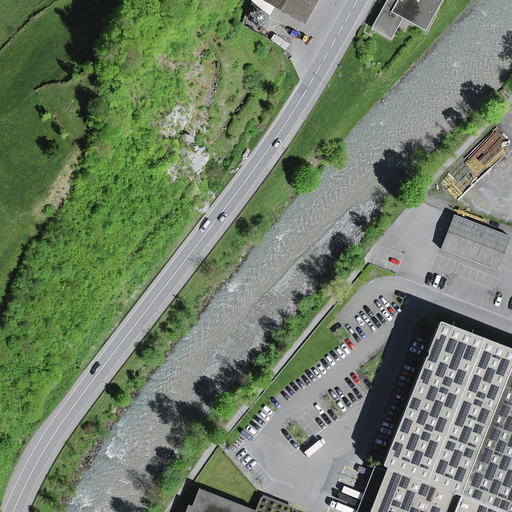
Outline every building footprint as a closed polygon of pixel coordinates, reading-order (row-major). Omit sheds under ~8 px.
[(264,0),(250,0),(249,4),(270,15),(275,6),(264,0)] [(264,0),(275,6),(303,21),(314,0),(264,0)] [(402,18),(425,30),(441,1),(440,0),(387,0),(372,28),(391,38),(402,18)] [(249,22),(262,28),(268,16),(255,9),(249,22)] [(511,112),(501,122),(511,133),(511,112)] [(454,215),(440,249),(497,271),(510,237),(454,215)] [(476,511),(511,511),(511,350),(438,322),(382,466),(388,468),(386,471),(370,511),(451,511),(454,508),(464,511),(465,511),(467,508),(476,511)] [(370,511),(386,471),(375,467),(357,511),(370,511)] [(288,511),(261,501),(259,501),(255,511),(199,489),(192,506),(188,505),(185,511),(288,511)] [(288,511),(291,511),(293,507),(263,495),(261,501),(288,511)]
